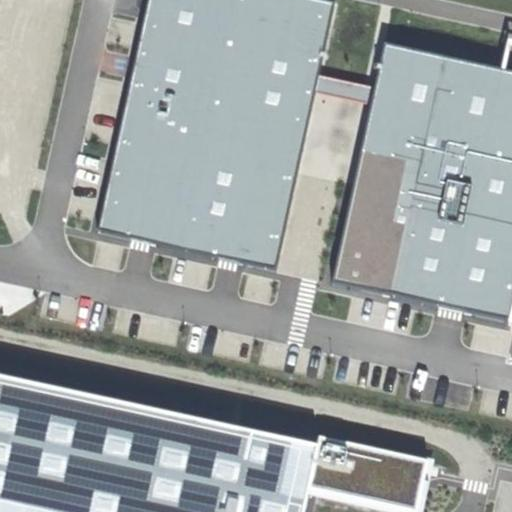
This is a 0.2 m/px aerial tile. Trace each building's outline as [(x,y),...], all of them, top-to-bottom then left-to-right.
[(0,0),(0,23),(25,28),(29,0),(0,0)] [(335,8),(299,0),(148,0),(98,231),(276,271),(335,8)] [(511,78),(384,52),(334,286),(511,323),(511,318),(511,78)] [(0,381),(0,511),(303,511),(307,498),(308,493),(317,450),(0,381)] [(320,441),(317,450),(308,493),(397,511),(417,511),(423,485),(425,477),(427,465),(320,441)] [(422,511),(429,485),(423,485),(417,511),(397,511),(308,493),(307,498),(375,511),(422,511)]
